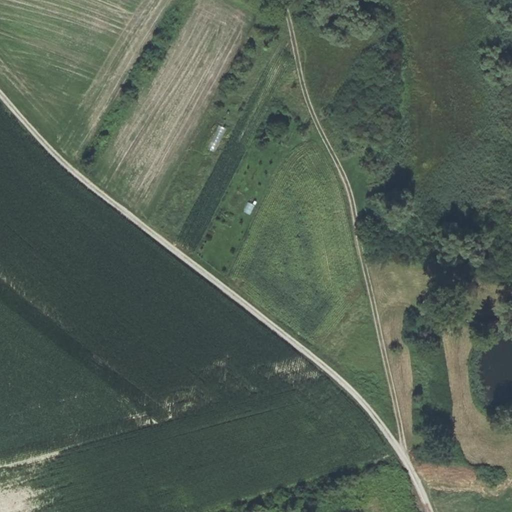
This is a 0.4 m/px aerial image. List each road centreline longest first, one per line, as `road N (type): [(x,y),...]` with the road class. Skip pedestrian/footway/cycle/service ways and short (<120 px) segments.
road 1 (track): [(429,511),(384,428),(339,379),(80,177),(0,93)]
road 2 (track): [(403,457),(351,196),(309,104),(281,0)]
